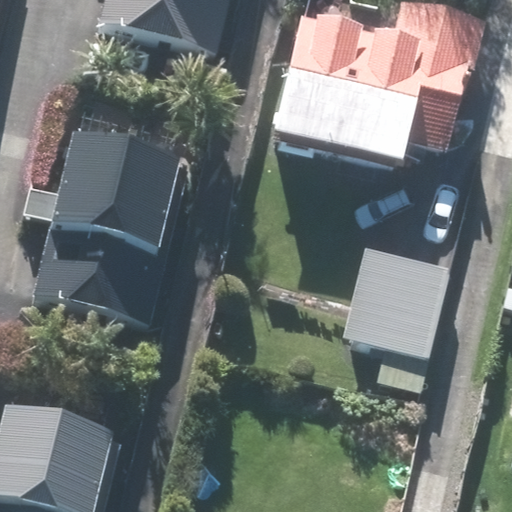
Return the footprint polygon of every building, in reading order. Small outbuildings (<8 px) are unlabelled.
[(227,0),(101,0),(92,45),(214,70),(227,0)] [(478,38),(389,14),(378,56),(288,31),(254,156),(378,190),(387,158),(441,172),(478,38)] [(12,229),(42,235),(24,315),(144,343),(156,291),(144,288),(169,179),(60,155),(48,208),(18,201),(12,229)] [(333,354),(377,364),(369,396),(413,406),(443,281),(355,260),(333,354)] [(80,511),(95,447),(0,425),(0,511),(80,511)] [(511,438),(502,477),(511,479),(511,438)]
